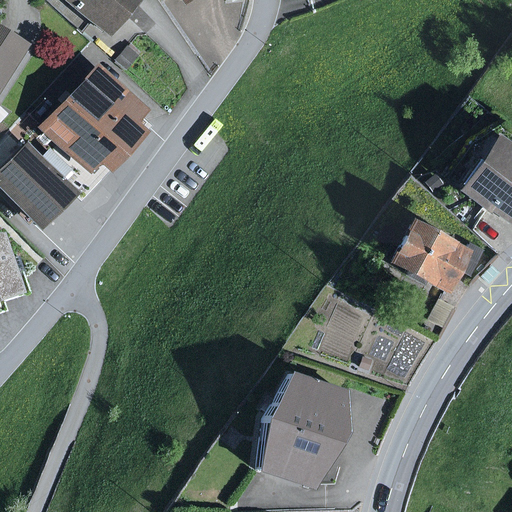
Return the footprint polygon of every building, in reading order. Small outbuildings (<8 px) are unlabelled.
[(71,0),(114,36),(144,0),(71,0)] [(0,96),(32,43),(0,23),(0,96)] [(151,111),(98,63),(66,99),(127,154),(148,132),(139,123),(151,111)] [(66,99),(38,129),(89,175),(99,184),(127,154),(66,99)] [(89,175),(38,129),(0,170),(0,187),(49,231),(60,218),(68,225),(84,208),(70,196),(89,175)] [(511,146),(502,139),(465,192),(511,226),(511,223),(511,146)] [(468,248),(407,218),(386,260),(446,290),(468,248)] [(8,225),(0,226),(0,301),(29,292),(8,225)] [(491,248),(478,240),(465,264),(478,272),(491,248)] [(495,272),(489,266),(479,277),(485,283),(495,272)] [(235,472),(305,489),(343,432),(328,430),(338,367),(293,349),(250,409),(235,472)]
